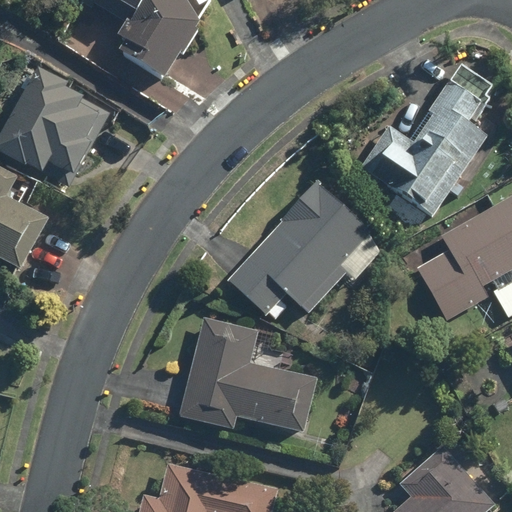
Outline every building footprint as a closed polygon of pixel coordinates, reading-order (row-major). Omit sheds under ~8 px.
[(91,0),(99,4),(101,0),(108,0),(134,16),(119,40),(128,46),(122,56),(169,85),(204,28),(186,0),(91,0)] [(414,147),(389,130),(361,168),(434,221),(491,141),(474,128),(493,101),(489,98),(495,90),(465,68),(429,119),(432,121),(414,147)] [(69,87),(37,70),(0,144),(0,154),(45,177),(50,166),(79,180),(96,147),(90,144),(101,121),(83,112),(87,103),(66,93),(69,87)] [(21,178),(0,167),(0,261),(24,274),(51,221),(10,201),(21,178)] [(386,250),(316,186),(230,280),(275,321),(287,308),(283,305),(290,298),(311,317),(348,276),(356,283),(386,250)] [(511,202),(445,238),(451,251),(418,269),(447,324),(497,298),(510,323),(511,322),(511,202)] [(260,332),(205,319),(181,423),(235,435),(238,419),(306,435),(318,383),(277,373),(281,355),(256,350),(260,332)] [(487,511),(496,504),(441,448),(400,488),(411,499),(397,511),(487,511)] [(162,502),(143,497),(139,511),(277,511),(282,493),(169,467),(162,502)]
